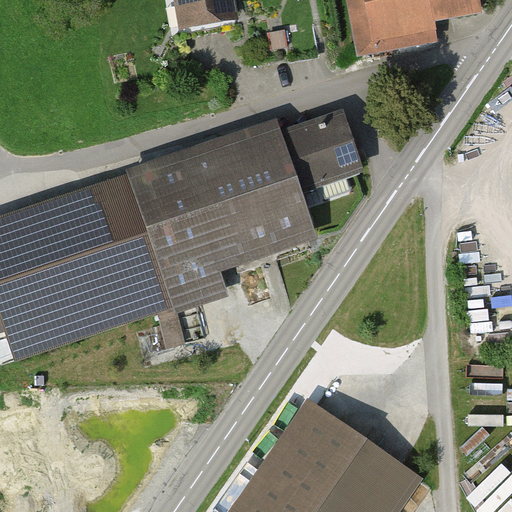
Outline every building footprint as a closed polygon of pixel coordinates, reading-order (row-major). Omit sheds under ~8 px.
[(242,31),(235,0),(177,0),(185,42),(242,31)] [(475,0),(361,0),(370,50),(481,31),(475,0)] [(346,121),(284,142),(307,208),(368,188),(346,121)] [(321,256),(279,131),(0,225),(0,350),(7,348),(17,378),(232,309),(224,288),(321,256)] [(397,511),(426,470),(309,392),(228,511),(397,511)] [(147,486),(140,399),(75,404),(82,491),(147,486)] [(34,411),(0,413),(0,488),(40,486),(34,411)] [(45,511),(44,492),(0,495),(0,511),(45,511)]
